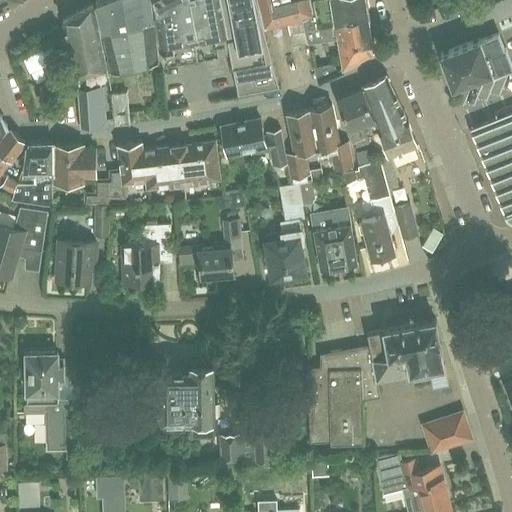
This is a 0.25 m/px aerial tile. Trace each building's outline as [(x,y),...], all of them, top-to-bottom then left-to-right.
[(111,70),(159,60),(151,0),(96,0),(111,70)] [(154,0),(160,45),(173,42),(174,51),(164,53),(165,62),(218,52),(217,42),(229,40),(239,92),(279,84),(264,26),(257,0),(154,0)] [(257,0),(264,26),(287,20),(302,16),(314,13),(310,0),(257,0)] [(337,37),(342,68),(374,51),(365,0),(310,0),(314,13),(302,16),(308,41),(337,37)] [(79,76),(80,86),(78,86),(81,125),(106,123),(103,84),(101,84),(100,78),(109,77),(94,1),(62,18),(64,27),(75,78),(79,76)] [(480,37),(441,52),(453,85),(491,70),(493,75),(511,68),(511,64),(506,47),(504,47),(499,32),(481,38),(480,37)] [(335,62),(314,65),(316,80),(318,79),(336,70),(335,62)] [(390,155),(391,155),(416,145),(406,117),(405,117),(386,75),(362,85),(363,87),(375,117),(390,155)] [(362,123),(375,117),(363,87),(337,97),(349,127),(348,127),(351,135),(350,135),(354,146),(369,140),(362,123)] [(129,91),(110,93),(113,123),(132,121),(129,91)] [(332,102),(310,107),(317,146),(330,144),(335,166),(354,162),(349,139),(339,141),(332,102)] [(295,150),(286,152),(288,160),(291,175),(310,171),(309,168),(305,149),(317,146),(310,107),(288,111),(295,150)] [(511,110),(472,126),(501,200),(506,213),(507,215),(508,216),(509,218),(511,219),(511,110)] [(0,130),(8,126),(1,113),(0,113),(0,112),(0,130)] [(251,154),(272,150),(275,163),(288,160),(286,152),(281,128),(268,131),(269,134),(264,135),(260,117),(222,125),(228,152),(250,148),(251,154)] [(0,139),(0,173),(25,141),(10,127),(0,139)] [(215,138),(178,142),(183,186),(197,184),(197,180),(220,177),(215,138)] [(125,181),(147,179),(143,147),(142,139),(117,142),(120,167),(109,168),(109,177),(109,197),(125,197),(125,181)] [(143,147),(147,179),(148,187),(170,184),(171,188),(183,186),(178,142),(143,147)] [(14,196),(52,203),(52,168),(51,143),(27,144),(24,169),(36,168),(36,183),(19,180),(14,196)] [(56,181),(82,180),(82,173),(96,173),(95,146),(82,147),(82,143),(55,143),(56,181)] [(396,224),(398,223),(393,205),(380,158),(359,163),(360,167),(343,171),(346,183),(357,177),(369,174),(375,197),(371,198),(375,214),(361,217),(372,256),(395,250),(388,226),(396,224)] [(321,166),(309,168),(310,171),(311,178),(323,176),(321,166)] [(18,180),(16,179),(8,173),(0,184),(0,186),(14,193),(18,180)] [(84,202),(95,202),(109,203),(109,197),(109,177),(96,177),(96,191),(84,190),(84,202)] [(298,181),(279,184),(286,218),(280,219),(282,230),(266,233),(273,274),(305,268),(300,240),(304,240),(300,218),(305,217),(302,204),(299,184),(298,181)] [(312,181),(299,184),(302,204),(313,202),(316,198),(312,181)] [(231,206),(246,204),(245,192),(230,194),(231,206)] [(411,200),(393,205),(402,237),(419,233),(411,200)] [(94,234),(109,235),(110,203),(109,203),(95,202),(94,234)] [(21,205),(16,224),(0,219),(0,275),(5,277),(8,273),(12,275),(21,246),(43,250),(49,209),(21,205)] [(321,267),(358,260),(348,206),(312,212),(321,267)] [(223,219),(225,239),(214,240),(214,248),(203,249),(202,244),(179,246),(181,262),(200,260),(201,274),(234,271),(232,257),(243,256),(239,218),(223,219)] [(158,235),(171,235),(171,222),(139,223),(140,242),(121,242),(123,282),(153,281),(153,282),(160,282),(158,235)] [(96,240),(59,238),(57,278),(89,280),(90,266),(95,266),(96,240)] [(433,384),(448,381),(445,361),(444,362),(441,344),(436,317),(367,330),(370,342),(328,350),(329,366),(329,368),(361,367),(363,397),(380,394),(377,377),(411,371),(413,379),(432,376),(433,384)] [(46,413),(46,449),(65,449),(65,448),(65,410),(58,410),(58,391),(58,380),(64,380),(64,375),(64,362),(58,363),(58,350),(26,351),(26,372),(23,378),(23,383),(27,389),(27,402),(24,404),(24,411),(44,410),(44,412),(46,413)] [(214,362),(212,362),(209,357),(196,358),(194,363),(192,363),(192,367),(164,368),(164,392),(150,392),(150,414),(164,414),(164,416),(193,416),(193,434),(214,434),(214,416),(214,362)] [(322,364),(308,364),(311,440),(332,439),(332,441),(365,440),(363,397),(361,367),(329,368),(329,366),(322,366),(322,364)] [(65,448),(80,448),(79,410),(65,410),(65,448)] [(462,410),(424,423),(433,448),(471,435),(462,410)] [(275,459),(273,419),(255,420),(255,459),(275,459)] [(239,431),(222,432),(223,461),(241,460),(239,431)] [(407,486),(403,487),(409,511),(416,511),(424,510),(449,504),(450,504),(439,464),(420,469),(417,455),(402,459),(400,452),(375,455),(378,466),(377,466),(381,482),(404,476),(407,486)] [(329,474),(328,459),(311,460),(312,475),(329,474)] [(257,470),(241,470),(242,494),(258,494),(257,470)] [(139,498),(150,498),(165,498),(164,474),(124,475),(124,487),(139,486),(139,498)] [(125,511),(124,487),(124,475),(83,476),(83,497),(94,497),(94,498),(107,497),(106,489),(113,489),(113,511),(125,511)] [(40,480),(20,481),(21,503),(40,503),(40,480)]
